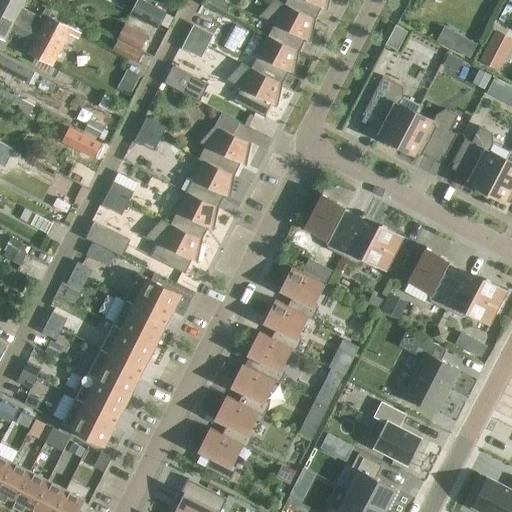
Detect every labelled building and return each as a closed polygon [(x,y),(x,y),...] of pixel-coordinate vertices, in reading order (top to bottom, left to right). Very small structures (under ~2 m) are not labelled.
[(48,16),(49,16),(51,12),(45,8),(41,18),(22,8),(26,0),(0,0),(0,9),(41,31),(48,16)] [(167,12),(144,0),(137,0),(131,13),(158,28),(167,12)] [(284,5),(284,4),(276,0),(273,0),(259,16),(260,17),(261,17),(274,24),(268,36),(267,36),(266,36),(299,53),(299,52),(298,52),(305,39),(309,42),(311,42),(316,21),(284,5)] [(284,5),(316,21),(316,20),(315,20),(322,7),(326,10),(327,11),(329,0),(286,0),(284,4),(284,5)] [(29,52),(39,34),(41,31),(0,9),(0,48),(3,50),(11,36),(7,34),(10,28),(29,38),(23,49),(29,52)] [(125,24),(117,39),(118,40),(140,50),(140,51),(149,34),(153,26),(130,14),(125,24)] [(166,14),(160,25),(168,30),(174,19),(166,14)] [(81,33),(49,16),(48,16),(41,31),(39,34),(62,47),(69,33),(78,38),(81,33)] [(408,31),(404,29),(396,25),(385,44),(398,51),(408,31)] [(191,38),(207,46),(212,38),(196,29),(191,38)] [(511,38),(495,30),(480,61),(499,70),(511,44),(511,38)] [(53,65),(62,47),(39,34),(29,52),(37,56),(53,65)] [(294,74),(299,53),(266,36),(252,52),(253,53),(258,55),(251,68),(282,85),(282,84),(288,71),(293,73),(293,74),(294,74)] [(459,36),(452,49),(470,59),(477,45),(459,36)] [(203,54),(207,46),(191,38),(187,46),(203,54)] [(117,39),(112,49),(136,61),(141,51),(140,51),(140,50),(118,40),(117,39)] [(35,74),(0,55),(0,68),(30,84),(35,74)] [(37,56),(32,65),(48,74),(53,65),(37,56)] [(251,68),(241,63),(226,80),(227,81),(228,80),(241,87),(234,100),(234,99),(233,101),(265,117),(266,116),(265,116),(272,103),(276,105),(276,106),(278,106),(282,85),(251,68)] [(173,65),(164,83),(199,101),(208,84),(173,65)] [(122,78),(136,85),(140,76),(127,69),(122,78)] [(479,70),(472,84),(484,89),(491,76),(479,70)] [(419,105),(403,97),(402,86),(383,76),(362,115),(382,125),(377,133),(384,137),(383,139),(398,147),(416,113),(419,105)] [(130,96),(136,85),(122,78),(117,89),(130,96)] [(493,81),(488,90),(501,97),(506,87),(493,81)] [(33,106),(0,88),(0,104),(8,109),(11,103),(16,106),(17,105),(20,106),(17,111),(28,116),(33,106)] [(105,93),(99,106),(113,112),(118,100),(105,93)] [(416,113),(398,147),(413,155),(414,152),(421,156),(425,147),(445,158),(457,134),(450,131),(458,115),(445,108),(436,114),(432,121),(416,113)] [(105,126),(90,118),(84,131),(104,141),(109,132),(104,129),(105,126)] [(144,131),(160,139),(165,130),(148,122),(144,131)] [(204,161),(235,177),(235,176),(234,176),(241,163),(245,165),(245,166),(247,166),(251,144),(215,125),(201,143),(202,144),(202,143),(207,145),(199,160),(203,161),(204,161)] [(488,194),(510,152),(493,143),(492,133),(479,126),(471,142),(464,138),(452,161),(472,172),(467,180),(474,183),(473,186),(488,194)] [(156,147),(160,139),(144,131),(140,139),(156,147)] [(511,153),(510,152),(488,194),(503,202),(504,199),(511,203),(511,200),(511,153)] [(230,198),(235,177),(204,161),(203,161),(189,177),(190,178),(195,180),(189,193),(188,193),(187,193),(219,209),(219,208),(218,208),(225,195),(229,197),(229,198),(230,198)] [(111,195),(128,203),(132,195),(116,186),(111,195)] [(214,230),(219,209),(187,193),(173,209),(174,210),(178,212),(172,224),(172,225),(202,241),(203,240),(202,240),(208,227),(213,229),(213,230),(214,230)] [(342,255),(361,219),(359,221),(341,212),(344,206),(323,195),(323,194),(322,193),(304,227),(305,228),(306,227),(327,238),(325,240),(328,248),(342,255)] [(124,212),(128,203),(111,195),(107,203),(124,212)] [(27,198),(23,209),(54,220),(58,209),(27,198)] [(31,224),(48,233),(53,223),(36,214),(31,224)] [(172,225),(172,224),(163,219),(147,236),(148,238),(149,237),(159,243),(153,255),(152,255),(152,256),(186,273),(186,272),(192,259),(196,261),(196,262),(198,262),(202,241),(172,225)] [(361,219),(342,255),(357,263),(365,260),(366,258),(387,269),(386,270),(387,270),(405,236),(404,235),(403,236),(382,225),(379,231),(360,222),(362,219),(361,219)] [(130,240),(94,222),(86,238),(122,256),(130,240)] [(3,232),(0,237),(0,247),(7,251),(4,256),(21,265),(30,247),(3,232)] [(93,244),(87,255),(99,261),(104,249),(93,244)] [(446,309),(465,273),(464,273),(463,275),(445,266),(448,260),(426,248),(427,247),(426,247),(408,281),(409,282),(410,281),(430,291),(429,294),(431,302),(446,309)] [(332,270),(309,258),(303,270),(325,283),(332,270)] [(79,276),(85,266),(78,262),(72,273),(79,276)] [(79,276),(86,280),(92,269),(85,266),(79,276)] [(308,316),(308,317),(309,317),(313,319),(319,307),(314,304),(324,285),(325,285),(325,284),(292,267),(291,268),(293,269),(291,272),(290,272),(282,289),(293,295),(288,305),(308,316)] [(74,286),(79,276),(72,273),(67,283),(74,286)] [(125,299),(168,320),(173,310),(174,310),(180,299),(179,298),(181,295),(138,273),(125,299)] [(465,273),(446,309),(461,317),(468,314),(470,312),(490,323),(490,324),(491,324),(509,290),(507,289),(507,290),(485,279),(482,285),(464,276),(465,273)] [(81,290),(86,280),(79,276),(74,286),(81,290)] [(68,287),(63,298),(74,303),(79,293),(68,287)] [(390,293),(381,309),(383,310),(399,318),(408,302),(390,293)] [(371,294),(366,305),(377,310),(379,308),(383,299),(371,294)] [(162,331),(168,320),(125,299),(112,324),(155,346),(157,343),(163,331),(162,331)] [(308,316),(288,305),(276,299),(275,300),(276,301),(274,304),(266,321),(277,327),(271,337),(292,348),(292,349),(293,349),(297,351),(303,339),(298,337),(308,317),(308,316)] [(55,325),(60,315),(53,311),(48,321),(55,325)] [(9,313),(4,330),(13,333),(18,316),(9,313)] [(55,325),(62,329),(67,319),(60,315),(55,325)] [(49,336),(55,325),(48,321),(42,332),(49,336)] [(154,347),(155,346),(112,324),(100,348),(143,370),(148,359),(149,359),(155,348),(154,347)] [(56,339),(62,329),(55,325),(49,336),(56,339)] [(438,326),(432,338),(443,344),(449,332),(438,326)] [(436,412),(458,370),(437,359),(443,348),(407,329),(402,340),(426,353),(405,396),(436,412)] [(250,353),(244,363),(255,369),(276,380),(275,381),(277,382),(277,381),(280,382),(286,371),(282,369),(292,349),(292,348),(271,337),(259,331),(258,332),(260,333),(250,353)] [(63,346),(51,340),(45,352),(58,358),(63,346)] [(474,340),(468,351),(481,358),(487,347),(474,340)] [(137,380),(143,370),(100,348),(87,373),(130,395),(132,392),(138,381),(137,380)] [(352,360),(337,352),(331,363),(346,371),(352,360)] [(30,374),(35,364),(28,361),(23,370),(30,374)] [(276,380),(255,369),(243,363),(242,364),(244,365),(242,369),(233,385),(244,391),(239,401),(260,412),(259,413),(260,414),(261,413),(264,415),(270,403),(265,401),(275,381),(276,380)] [(30,374),(37,378),(42,368),(35,364),(30,374)] [(24,385),(30,374),(23,370),(17,381),(24,385)] [(129,397),(130,395),(87,373),(75,397),(118,418),(123,408),(124,408),(130,397),(129,397)] [(31,388),(37,378),(30,374),(24,385),(31,388)] [(321,386),(314,399),(328,406),(335,394),(321,386)] [(27,395),(24,403),(36,409),(40,401),(27,395)] [(260,412),(239,401),(227,395),(226,396),(227,397),(226,401),(225,401),(217,417),(228,423),(223,434),(243,444),(243,445),(244,446),(244,445),(248,447),(254,435),(249,433),(259,413),(260,412)] [(113,429),(118,418),(75,397),(62,423),(105,444),(107,441),(113,430),(113,429)] [(382,403),(375,416),(386,422),(373,447),(409,466),(422,439),(399,427),(405,414),(382,403)] [(9,406),(3,417),(12,421),(17,411),(9,406)] [(22,412),(16,422),(28,428),(34,418),(22,412)] [(36,419),(29,432),(39,438),(46,424),(36,419)] [(319,425),(308,419),(301,432),(312,437),(319,425)] [(243,444),(223,434),(210,427),(210,429),(211,429),(209,433),(200,450),(212,455),(206,467),(231,480),(237,467),(233,465),(243,445),(243,444)] [(74,443),(70,450),(81,456),(85,449),(74,443)] [(101,452),(94,466),(104,471),(112,457),(101,452)] [(358,453),(351,467),(360,471),(361,470),(375,478),(382,466),(358,453)] [(0,486),(13,463),(0,456),(0,486)] [(0,495),(14,503),(30,472),(13,463),(0,486),(0,495)] [(295,471),(282,464),(276,476),(289,483),(295,471)] [(349,491),(386,510),(397,489),(375,478),(361,470),(360,471),(349,491)] [(32,511),(48,481),(30,472),(14,503),(32,511)] [(488,478),(473,506),(484,511),(511,511),(511,488),(511,490),(488,478)] [(188,479),(177,501),(182,504),(177,511),(212,511),(214,510),(218,511),(219,511),(226,498),(188,479)] [(48,481),(32,511),(31,511),(54,511),(66,491),(48,481)] [(294,486),(290,494),(302,500),(306,492),(294,486)] [(77,511),(84,500),(66,491),(54,511),(77,511)] [(384,511),(386,510),(349,491),(339,511),(338,511),(384,511)]
